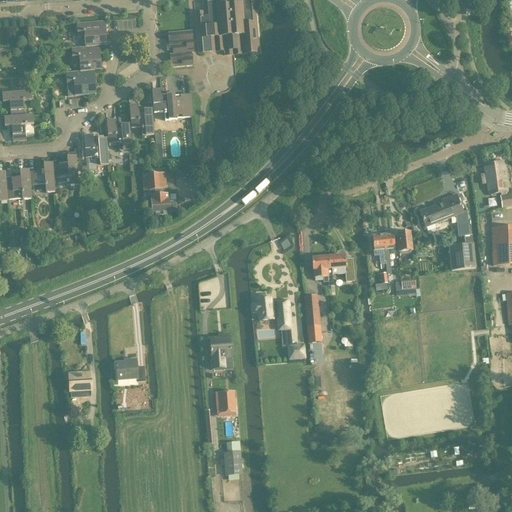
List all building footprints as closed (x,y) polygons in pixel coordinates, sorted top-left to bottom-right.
[(195,14),(198,53),(224,51),(224,56),(259,53),(254,0),(219,0),(219,2),(202,4),(203,13),(195,14)] [(84,35),(85,48),(99,47),(107,46),(104,22),(76,25),(77,36),(84,35)] [(173,55),(171,55),(172,69),(192,67),(191,54),(193,54),(191,31),(169,33),(170,47),(172,47),(173,55)] [(80,73),(94,72),(101,71),(99,47),(85,48),(71,49),(72,60),(78,60),(80,73)] [(66,74),(67,85),(68,98),(96,96),(94,72),(80,73),(66,74)] [(176,120),(192,119),(191,96),(174,97),(174,95),(161,96),(161,90),(152,91),(153,114),(164,113),(164,122),(176,121),(176,120)] [(9,104),(10,118),(24,117),(23,103),(31,102),(31,93),(1,95),(2,105),(9,104)] [(152,110),(151,110),(139,111),(138,105),(129,106),(130,129),(141,128),(142,136),(153,136),(152,110)] [(13,143),(26,142),(25,127),(34,126),(33,116),(24,117),(10,118),(4,119),(4,128),(11,128),(13,143)] [(119,152),(131,151),(129,125),(116,126),(115,121),(106,121),(108,144),(118,143),(119,152)] [(86,160),(86,162),(86,167),(81,168),(81,173),(97,172),(97,167),(108,166),(106,140),(93,142),(93,136),(84,137),(85,153),(85,160),(86,160)] [(53,166),(54,180),(66,179),(67,187),(79,186),(76,157),(67,158),(67,165),(53,166)] [(486,175),(481,176),(482,185),(487,184),(488,195),(500,194),(500,197),(499,197),(502,209),(511,207),(511,194),(508,196),(507,193),(503,163),(484,165),(486,175)] [(29,173),(30,187),(45,186),(45,194),(55,193),(54,180),(53,166),(52,164),(43,165),(43,172),(29,173)] [(6,180),(8,202),(22,201),(31,200),(30,187),(29,173),(29,171),(19,172),(20,179),(6,180)] [(150,191),(151,201),(152,217),(169,215),(169,213),(176,212),(176,202),(168,203),(168,199),(162,200),(161,187),(165,187),(164,174),(148,175),(148,181),(142,181),(143,191),(150,191)] [(456,195),(448,199),(456,217),(458,236),(463,236),(470,235),(467,213),(464,213),(456,195)] [(442,204),(419,213),(426,229),(456,217),(448,199),(441,201),(442,204)] [(511,227),(490,229),(491,251),(511,249),(511,227)] [(399,253),(412,251),(411,233),(397,235),(399,253)] [(393,235),(382,236),(385,261),(386,264),(386,265),(387,276),(391,275),(390,261),(389,256),(393,255),(395,253),(395,249),(393,235)] [(464,246),(448,247),(450,271),(451,273),(458,272),(461,272),(474,270),(474,268),(470,235),(463,236),(464,246)] [(382,236),(372,237),(374,251),(374,257),(379,257),(380,266),(386,265),(386,264),(385,261),(382,236)] [(511,265),(511,249),(491,251),(492,267),(511,265)] [(331,269),(332,276),(346,274),(345,256),(328,257),(329,269),(331,269)] [(312,259),(313,271),(314,271),(314,278),(323,277),(324,283),(328,283),(327,276),(332,276),(331,269),(329,269),(328,257),(312,259)] [(253,306),(254,314),(258,313),(259,321),(263,321),(273,320),(273,318),(277,317),(278,331),(291,329),(288,302),(278,303),(278,305),(271,306),(271,298),(265,299),(264,295),(257,296),(258,305),(253,306)] [(318,296),(305,297),(308,341),(321,340),(318,296)] [(223,339),(210,340),(211,358),(213,358),(214,368),(224,368),(223,358),(231,357),(230,338),(222,339),(223,339)] [(290,360),(305,359),(304,346),(288,348),(290,360)] [(137,383),(145,383),(144,368),(137,368),(136,360),(128,361),(128,362),(116,363),(117,382),(137,380),(137,383)] [(90,392),(91,392),(90,376),(76,377),(76,375),(69,375),(70,393),(81,392),(81,395),(91,394),(90,392)] [(220,414),(236,413),(235,393),(218,394),(220,414)] [(225,444),(227,454),(240,453),(239,443),(225,444)] [(240,453),(227,454),(224,454),(226,476),(242,475),(240,453)]
